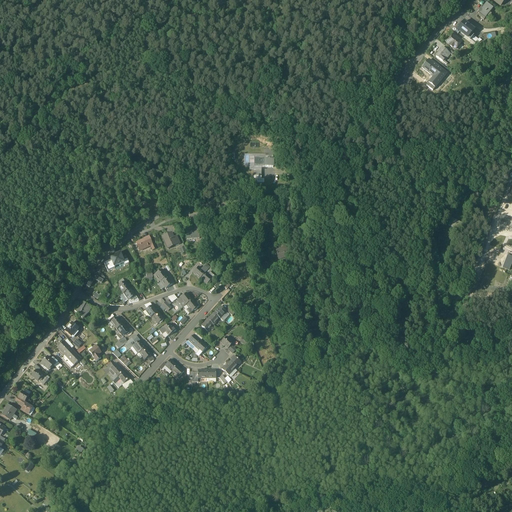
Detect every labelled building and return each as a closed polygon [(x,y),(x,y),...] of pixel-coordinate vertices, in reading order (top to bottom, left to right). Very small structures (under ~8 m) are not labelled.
[(486,4),(478,14),(484,19),(492,9),(486,4)] [(474,31),(464,22),(456,31),(469,41),(473,37),(471,35),(474,31)] [(452,36),(446,44),(454,51),(454,50),(455,51),(456,50),(458,49),(457,47),(460,43),(460,42),(452,36)] [(469,45),(462,40),(460,42),(460,43),(466,48),(469,45)] [(442,49),(435,58),(443,64),(444,63),(443,62),(449,55),(445,52),(442,49)] [(446,75),(428,61),(422,70),(433,78),(428,85),(435,90),(446,75)] [(254,159),(254,170),(273,170),(273,159),(254,159)] [(460,224),(452,220),(448,227),(450,228),(456,231),(457,230),(458,231),(460,227),(460,226),(459,225),(460,224)] [(201,228),(194,229),(194,232),(186,233),(186,237),(188,237),(188,240),(192,239),(192,241),(199,240),(198,232),(201,232),(201,228)] [(171,236),(166,239),(166,238),(164,239),(164,241),(168,250),(175,247),(175,248),(179,246),(176,239),(173,241),(171,236)] [(146,240),(136,244),(139,251),(140,252),(142,251),(142,250),(149,247),(150,248),(151,247),(152,251),(156,250),(153,243),(151,244),(149,238),(145,239),(146,240)] [(282,251),(275,253),(277,260),(283,259),(284,260),(288,259),(285,250),(282,251)] [(120,253),(110,258),(111,261),(114,267),(115,267),(124,263),(123,261),(120,253)] [(111,261),(104,264),(107,272),(115,269),(115,267),(114,267),(111,261)] [(198,268),(193,274),(200,280),(200,279),(205,274),(205,273),(207,271),(208,271),(204,267),(201,271),(198,268)] [(162,270),(155,275),(160,282),(161,282),(167,278),(162,270)] [(214,277),(207,271),(205,273),(212,279),(214,277)] [(205,273),(205,274),(200,279),(207,285),(212,279),(205,273)] [(167,278),(161,282),(166,289),(172,285),(167,277),(167,278)] [(125,282),(118,287),(123,294),(124,294),(130,290),(125,282)] [(130,290),(124,294),(129,301),(135,297),(130,289),(130,290)] [(186,294),(180,299),(186,306),(192,301),(186,294)] [(175,295),(169,297),(171,303),(177,300),(175,295)] [(183,308),(186,306),(180,299),(177,301),(183,308)] [(92,308),(80,301),(74,311),(82,319),(88,313),(89,314),(92,308)] [(192,301),(186,306),(192,313),(199,307),(196,304),(195,304),(192,301)] [(163,306),(168,311),(171,308),(166,303),(163,306)] [(152,307),(146,311),(151,319),(152,318),(157,314),(152,307)] [(231,307),(230,309),(229,308),(226,311),(232,317),(236,311),(231,307)] [(220,308),(214,314),(220,319),(220,320),(226,313),(220,308)] [(157,314),(152,318),(157,325),(164,320),(158,313),(157,314)] [(214,314),(208,321),(213,326),(214,326),(220,319),(214,314)] [(185,317),(179,322),(182,325),(188,320),(185,317)] [(117,318),(111,323),(117,330),(123,326),(117,318)] [(208,320),(201,327),(207,332),(213,326),(208,321),(208,320)] [(72,323),(65,332),(71,337),(78,329),(72,323)] [(123,326),(117,330),(123,337),(129,332),(123,325),(123,326)] [(170,325),(163,330),(166,333),(169,337),(176,331),(173,328),(172,329),(170,325)] [(194,336),(189,342),(195,348),(200,342),(194,336)] [(137,340),(135,337),(128,342),(132,348),(134,347),(140,342),(138,339),(137,340)] [(115,345),(118,349),(126,343),(124,338),(115,345)] [(230,341),(226,338),(221,344),(228,350),(231,346),(234,343),(231,340),(230,341)] [(73,344),(78,349),(81,344),(76,340),(73,344)] [(71,350),(64,342),(58,348),(65,355),(71,350)] [(145,349),(140,342),(134,347),(139,354),(145,349)] [(207,348),(200,342),(195,348),(202,354),(207,348)] [(96,346),(92,348),(93,349),(89,352),(97,362),(103,358),(100,354),(101,353),(96,346)] [(116,349),(113,353),(118,359),(122,355),(116,349)] [(145,349),(140,353),(145,360),(148,358),(151,356),(146,349),(145,349)] [(80,360),(71,350),(65,355),(66,356),(74,365),(79,361),(80,360)] [(74,365),(66,356),(62,360),(71,368),(74,365)] [(50,360),(47,357),(41,363),(49,371),(54,365),(55,364),(50,360)] [(62,366),(53,357),(50,360),(55,364),(54,365),(58,370),(62,366)] [(240,363),(234,357),(231,360),(232,361),(229,364),(234,370),(240,363)] [(177,367),(171,361),(166,367),(172,373),(177,367)] [(234,370),(229,364),(226,368),(225,367),(222,370),(223,371),(228,376),(234,370)] [(123,373),(117,366),(112,372),(117,378),(118,378),(123,373)] [(177,367),(172,373),(179,379),(184,373),(177,367)] [(36,370),(31,376),(34,378),(38,381),(40,378),(42,375),(37,371),(36,370)] [(130,380),(124,373),(123,373),(118,378),(124,385),(130,380)] [(22,391),(18,397),(22,400),(25,401),(29,396),(22,391)] [(29,396),(25,401),(33,407),(37,401),(29,396)] [(25,401),(22,400),(20,402),(19,404),(22,406),(22,407),(23,407),(21,410),(28,414),(33,407),(25,401)] [(16,410),(7,404),(5,408),(6,409),(2,415),(9,420),(16,410)] [(27,434),(34,438),(37,434),(29,430),(27,434)]
